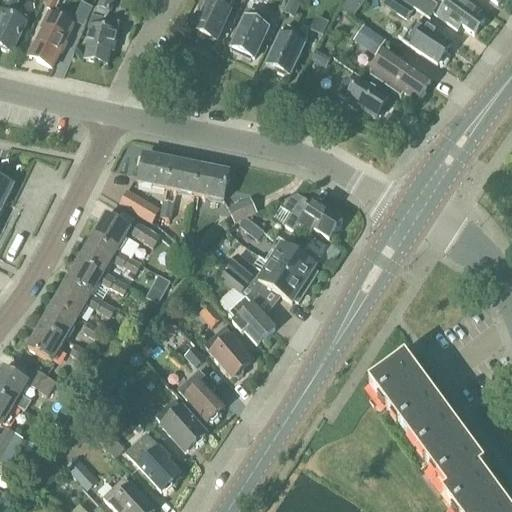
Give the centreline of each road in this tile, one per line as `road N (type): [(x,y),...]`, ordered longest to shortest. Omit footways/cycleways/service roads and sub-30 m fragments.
road 1 (tertiary): [(226,511),(413,215)]
road 2 (residential): [(413,215),(314,161),(111,116)]
road 3 (residential): [(0,325),(45,260),(111,116)]
road 4 (tertiary): [(413,215),(511,77)]
road 5 (residential): [(511,305),(485,261),(413,215)]
road 6 (residential): [(111,116),(168,0)]
